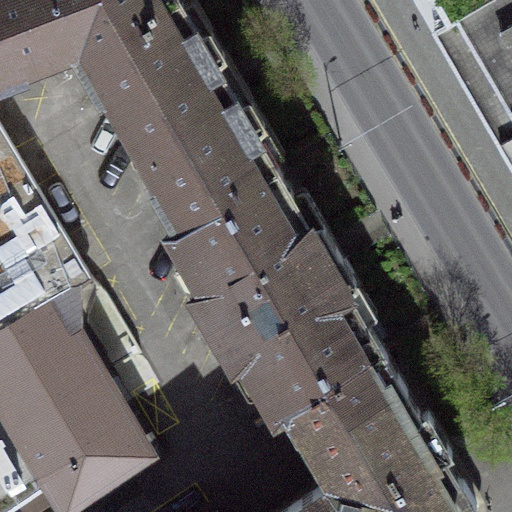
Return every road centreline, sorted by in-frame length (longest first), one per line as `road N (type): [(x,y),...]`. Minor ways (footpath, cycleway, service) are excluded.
road 1 (residential): [(511,326),(311,0)]
road 2 (residential): [(103,229),(232,457),(150,511)]
